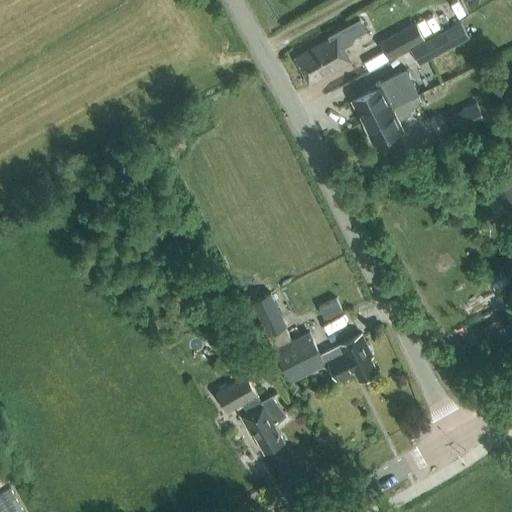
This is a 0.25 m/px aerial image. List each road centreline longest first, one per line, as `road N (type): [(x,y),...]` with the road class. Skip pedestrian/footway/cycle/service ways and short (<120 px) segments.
road 1 (unclassified): [(456,442),(233,0)]
road 2 (secondary): [(336,511),(456,442)]
